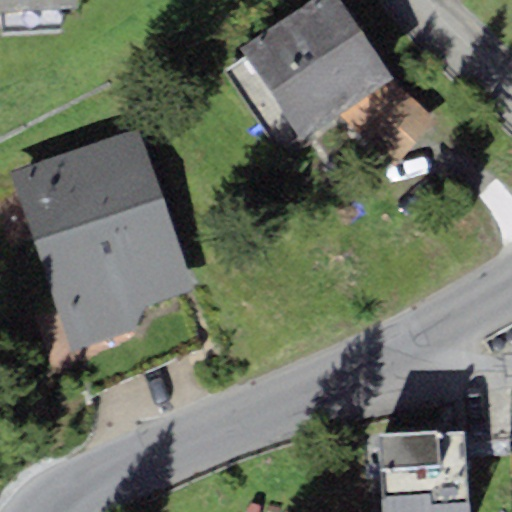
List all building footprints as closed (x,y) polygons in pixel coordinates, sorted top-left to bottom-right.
[(74,0),(0,0),(0,32),(76,29),(74,0)] [(387,78),(393,74),(346,0),(314,0),(243,45),(299,133),(336,110),(387,78)] [(438,121),(387,78),(336,110),(392,168),(438,121)] [(200,285),(136,128),(9,171),(73,352),(134,330),(146,307),(200,285)] [(439,428),(376,432),(382,510),(382,511),(465,511),(463,431),(440,433),(439,428)]
